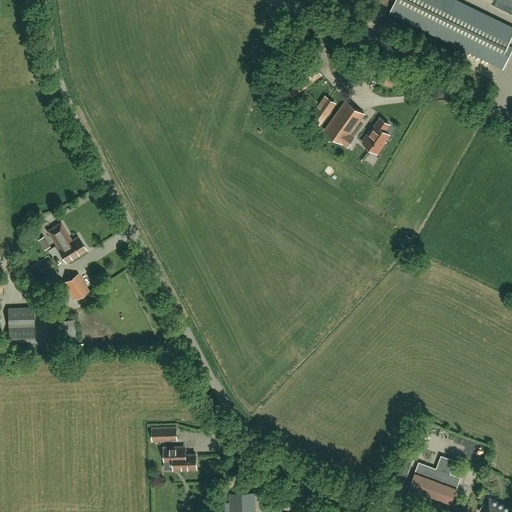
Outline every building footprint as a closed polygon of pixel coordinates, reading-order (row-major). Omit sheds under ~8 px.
[(511,28),(454,0),(396,0),(390,12),(504,68),(511,50),(511,46),(508,45),(511,36),(511,28)] [(312,62),(280,86),(290,99),(321,75),(312,62)] [(384,67),(380,83),(410,91),(415,75),(384,67)] [(346,100),(325,130),(348,147),(355,137),(350,134),(364,113),(346,100)] [(320,126),(330,113),(320,106),(310,119),(320,126)] [(377,152),(382,145),(381,144),(389,134),(384,131),(390,124),(381,117),(371,131),(370,130),(363,140),(364,141),(363,142),(377,152)] [(60,223),(48,231),(59,248),(58,249),(67,262),(86,249),(78,236),(71,240),(60,223)] [(46,272),(55,266),(51,260),(42,265),(46,272)] [(89,290),(78,273),(65,282),(75,299),(89,290)] [(33,308),(8,309),(9,346),(34,345),(33,308)] [(76,318),(55,318),(56,343),(76,343),(76,318)] [(105,340),(104,331),(85,332),(86,341),(105,340)] [(175,427),(151,428),(152,440),(176,439),(175,427)] [(412,463),(418,446),(412,444),(406,461),(412,463)] [(195,454),(187,454),(186,447),(176,447),(163,448),(164,462),(173,461),(173,469),(196,468),(195,454)] [(461,476),(451,473),(455,460),(441,455),(437,467),(419,461),(410,487),(452,503),(461,476)] [(230,493),(230,511),(255,511),(254,492),(230,493)] [(482,511),(481,511),(511,511),(511,508),(489,496),(486,503),(484,502),(480,510),(482,511)]
